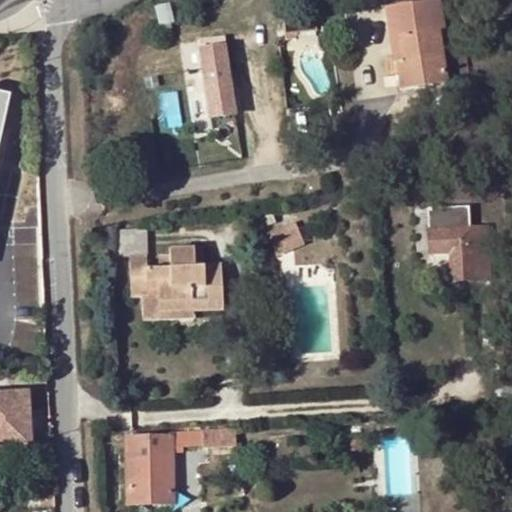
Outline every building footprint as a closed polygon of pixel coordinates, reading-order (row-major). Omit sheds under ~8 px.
[(441,0),(415,0),(392,4),(401,62),(396,63),(400,87),(448,79),(439,26),(445,26),(441,0)] [(401,62),(392,4),(383,5),(392,64),(396,63),(401,62)] [(169,5),(155,8),(159,26),(173,23),(169,5)] [(301,11),(292,12),(295,31),(304,30),(317,28),(315,9),(301,11)] [(292,12),(282,14),(285,37),(296,36),(295,31),(292,12)] [(198,41),(199,50),(223,46),(222,38),(198,41)] [(223,46),(199,50),(210,118),(234,114),(223,46)] [(0,89),(0,141),(11,92),(0,89)] [(466,206),(426,208),(428,253),(449,252),(451,279),(487,276),(484,227),(467,228),(466,206)] [(295,218),(266,230),(276,254),(305,241),(303,238),(298,225),(295,218)] [(322,223),(298,225),(303,238),(323,238),(322,223)] [(147,226),(116,228),(117,254),(129,254),(131,295),(141,295),(142,319),(157,318),(157,311),(194,308),(221,306),(218,263),(195,264),(194,243),(169,245),(169,251),(148,253),(147,226)] [(194,308),(157,311),(157,318),(194,316),(194,308)] [(0,448),(28,446),(25,393),(0,394),(0,448)] [(196,431),(180,433),(181,447),(200,445),(201,449),(234,446),(232,427),(196,431)] [(170,436),(125,438),(126,504),(171,503),(170,436)] [(362,436),(343,437),(345,451),(363,449),(362,436)] [(52,496),(38,495),(37,507),(52,507),(52,496)]
